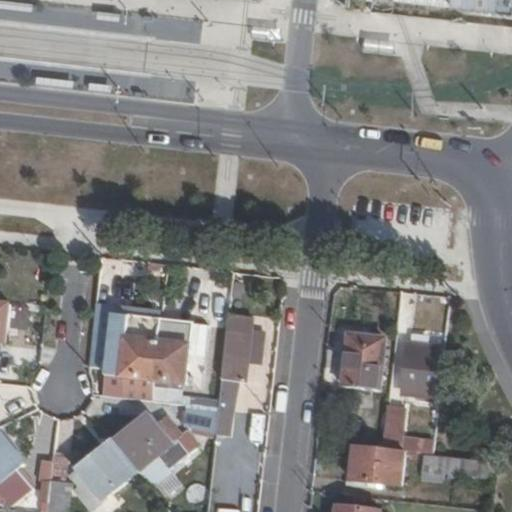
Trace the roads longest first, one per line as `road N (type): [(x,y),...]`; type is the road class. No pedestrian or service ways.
road 1 (residential): [(330,144),(289,511)]
road 2 (secondary): [(289,139),(0,106)]
road 3 (secondary): [(503,164),(330,144)]
road 4 (secondary): [(511,331),(500,238),(503,164)]
road 5 (residential): [(305,0),(289,139)]
